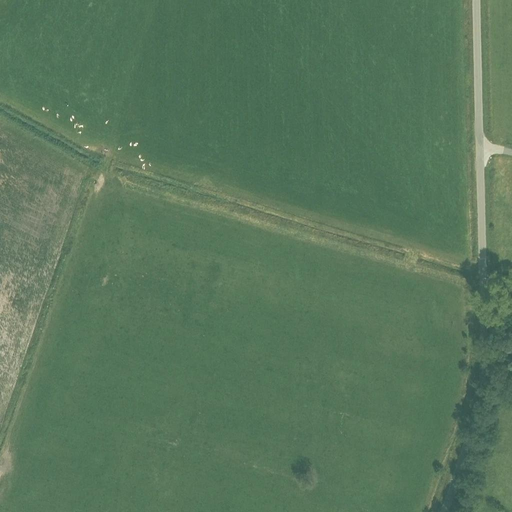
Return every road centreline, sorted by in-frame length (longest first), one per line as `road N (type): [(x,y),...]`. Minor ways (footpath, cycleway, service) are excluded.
road 1 (unclassified): [(444,511),(483,383),(478,149)]
road 2 (unclassified): [(478,149),(475,0)]
